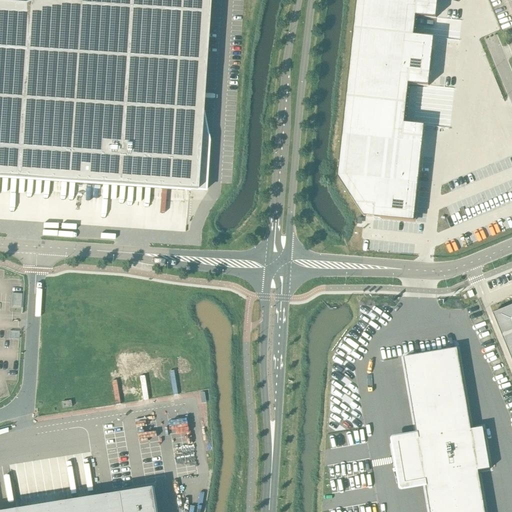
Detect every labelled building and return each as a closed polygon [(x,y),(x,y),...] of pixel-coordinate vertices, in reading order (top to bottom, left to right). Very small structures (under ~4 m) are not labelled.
[(207,150),(199,149),(208,0),(40,0),(23,5),(0,3),(0,177),(204,191),(207,150)] [(356,0),(353,29),(414,35),(416,16),(436,18),(437,0),(356,0)] [(353,29),(346,96),(407,102),(409,84),(429,86),(432,54),(434,37),(414,35),(353,29)] [(346,96),(337,177),(363,216),(414,222),(424,125),(404,123),(407,102),(346,96)] [(511,305),(493,314),(511,360),(511,305)] [(391,439),(391,440),(399,488),(399,489),(400,489),(400,490),(401,490),(402,490),(425,487),(429,511),(484,511),(478,471),(490,469),(483,427),(471,429),(457,348),(403,357),(416,432),(394,436),(393,436),(392,437),(391,438),(391,439)] [(157,511),(154,487),(120,493),(0,511),(157,511)]
